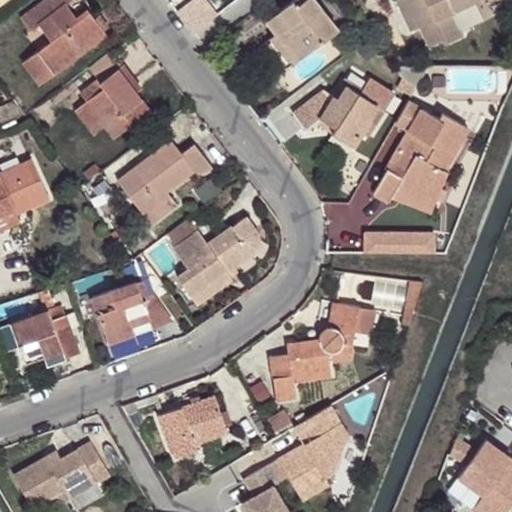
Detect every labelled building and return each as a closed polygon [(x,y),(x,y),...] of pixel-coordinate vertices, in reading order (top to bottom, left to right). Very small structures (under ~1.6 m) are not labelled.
[(44,0),(21,18),(30,30),(38,23),(51,40),(22,62),(39,84),(54,73),(55,73),(106,34),(88,9),(78,17),(66,2),(68,0),(44,0)] [(313,0),(293,0),(267,21),(275,33),(270,37),(291,64),(337,30),(313,0)] [(475,0),(396,0),(411,31),(421,27),(430,46),(443,39),(445,44),(463,35),(452,11),(472,2),(475,0)] [(499,0),(475,0),(472,2),(476,11),(499,0)] [(88,68),(98,80),(99,82),(123,64),(112,50),(88,68)] [(80,94),(86,101),(105,126),(114,137),(131,123),(134,127),(152,113),(136,92),(127,80),(132,76),(123,64),(99,82),(98,80),(80,94)] [(132,76),(127,80),(136,92),(141,88),(132,76)] [(345,77),(342,82),(358,92),(362,87),(345,77)] [(324,90),(293,113),(305,130),(315,122),(320,118),(336,128),(332,133),(353,146),(362,132),(371,119),(369,118),(377,105),(358,92),(342,82),(333,95),(324,90)] [(86,101),(74,111),(93,135),(105,126),(86,101)] [(438,118),(421,108),(406,133),(411,135),(403,148),(399,146),(385,171),(372,195),(388,203),(391,198),(398,186),(436,200),(448,171),(444,169),(468,127),(442,113),(438,118)] [(320,118),(315,122),(332,133),(336,128),(320,118)] [(411,135),(406,133),(399,146),(403,148),(411,135)] [(135,167),(117,180),(143,215),(170,195),(167,190),(194,169),(200,177),(212,167),(195,144),(182,154),(171,140),(153,153),(157,158),(143,168),(145,170),(141,174),(135,167)] [(157,158),(153,153),(135,167),(141,174),(145,170),(143,168),(157,158)] [(0,213),(15,207),(17,212),(49,198),(32,158),(0,172),(0,213)] [(398,186),(391,198),(430,213),(436,200),(398,186)] [(170,195),(143,215),(151,225),(178,205),(170,195)] [(15,207),(0,213),(0,230),(22,221),(17,212),(15,207)] [(198,230),(191,215),(168,233),(174,248),(198,230)] [(177,277),(196,304),(231,277),(227,271),(235,265),(253,252),(257,247),(259,239),(258,232),(246,216),(215,239),(220,246),(213,252),(207,243),(198,230),(174,248),(173,248),(188,269),(177,277)] [(215,239),(207,243),(213,252),(220,246),(215,239)] [(123,272),(133,269),(130,261),(121,264),(123,272)] [(231,277),(239,271),(235,265),(227,271),(231,277)] [(142,279),(92,297),(109,344),(135,334),(131,325),(150,319),(153,327),(154,328),(172,321),(152,293),(148,295),(142,279)] [(423,282),(410,280),(404,317),(411,317),(423,282)] [(49,289),(40,291),(45,307),(54,304),(49,289)] [(338,303),(334,326),(331,326),(328,326),(327,326),(325,327),(323,329),(321,331),(319,334),(319,337),(319,339),(287,344),(288,353),(269,356),(273,378),(276,401),(296,398),(294,380),(331,375),(329,361),(349,358),(352,343),(355,331),(360,306),(338,303)] [(62,305),(11,323),(19,347),(26,364),(45,357),(63,350),(66,357),(78,353),(62,305)] [(377,310),(360,306),(355,331),(373,334),(377,310)] [(131,325),(135,334),(153,327),(150,319),(131,325)] [(11,323),(0,327),(0,338),(5,352),(19,347),(11,323)] [(373,334),(355,331),(352,343),(370,346),(373,334)] [(45,357),(47,364),(66,357),(63,350),(45,357)] [(182,405),(158,415),(169,444),(171,443),(175,457),(197,449),(195,443),(228,431),(215,394),(182,405)] [(329,405),(293,426),(304,443),(307,448),(300,452),(298,447),(277,459),(302,500),(329,484),(325,478),(331,474),(347,435),(329,405)] [(284,409),(268,418),(276,431),(291,422),(284,409)] [(511,457),(486,439),(477,451),(464,442),(457,440),(450,456),(456,458),(466,465),(458,477),(483,495),(472,510),(475,511),(506,511),(511,504),(511,457)] [(60,458),(49,464),(46,458),(14,476),(33,509),(64,491),(68,497),(96,482),(109,474),(89,441),(60,458)] [(304,443),(298,447),(300,452),(307,448),(304,443)] [(56,451),(46,458),(49,464),(60,458),(56,451)] [(267,465),(243,479),(253,496),(241,503),(245,511),(287,511),(273,486),(277,483),(267,465)]
